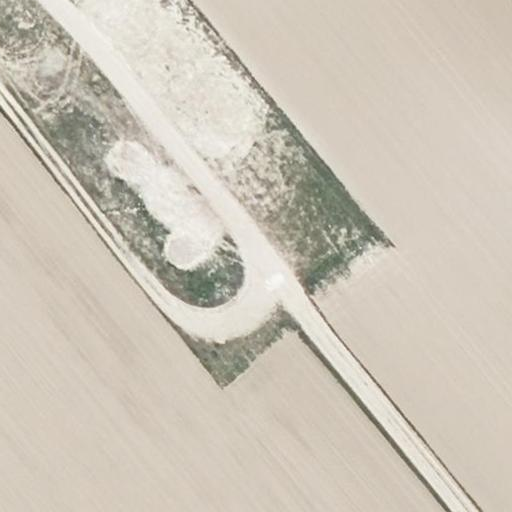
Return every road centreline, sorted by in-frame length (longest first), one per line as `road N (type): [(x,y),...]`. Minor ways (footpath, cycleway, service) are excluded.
road 1 (track): [(463,511),(53,0)]
road 2 (track): [(274,281),(229,324),(182,315),(0,99)]
